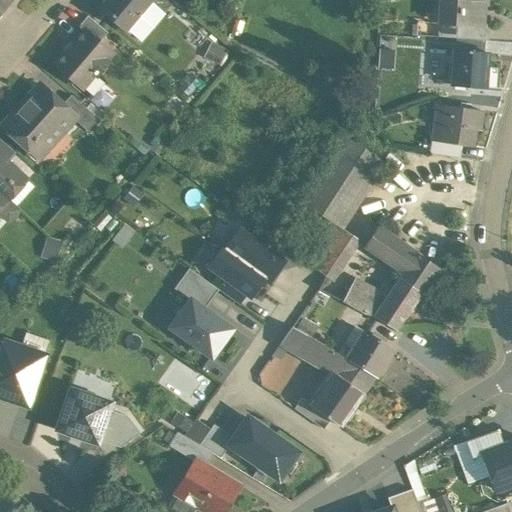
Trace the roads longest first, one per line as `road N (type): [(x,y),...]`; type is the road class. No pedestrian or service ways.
road 1 (residential): [(511,118),(489,250),(511,344)]
road 2 (residential): [(362,471),(511,376)]
road 3 (residential): [(362,471),(230,377)]
road 4 (residential): [(230,377),(301,278)]
